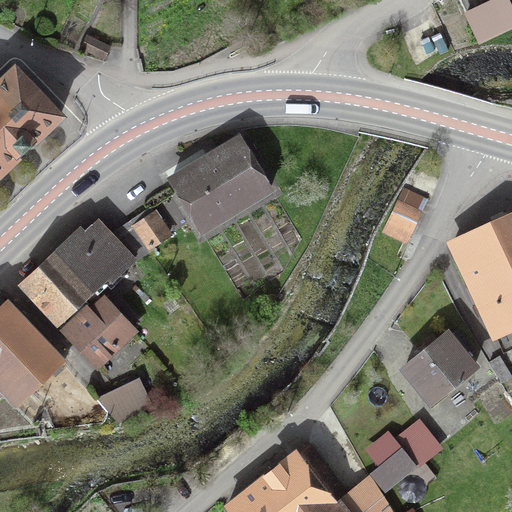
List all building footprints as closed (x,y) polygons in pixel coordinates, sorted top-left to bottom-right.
[(511,26),(511,8),(508,0),(497,0),(465,15),(478,42),(511,26)] [(82,48),(104,59),(110,47),(87,36),(82,48)] [(0,172),(60,116),(15,69),(0,83),(0,172)] [(270,188),(240,138),(170,180),(201,230),(270,188)] [(383,232),(406,242),(425,200),(402,190),(383,232)] [(131,220),(135,226),(115,239),(134,259),(136,261),(152,249),(151,248),(168,235),(149,207),(131,220)] [(511,218),(452,245),(493,336),(511,328),(511,218)] [(111,280),(134,259),(115,239),(98,220),(83,234),(78,229),(21,283),(59,323),(81,302),(91,313),(104,300),(93,289),(106,276),(111,280)] [(132,330),(104,300),(91,313),(69,334),(96,364),(132,330)] [(0,390),(4,387),(16,400),(61,358),(14,307),(7,313),(4,309),(0,312),(0,390)] [(466,355),(474,349),(459,329),(450,336),(448,334),(404,368),(431,401),(475,367),(466,355)] [(137,379),(97,399),(114,419),(148,403),(137,379)] [(414,464),(436,446),(420,425),(397,442),(414,464)] [(345,511),(343,509),(348,494),(323,463),(323,464),(308,444),(226,508),(229,511),(345,511)] [(401,449),(373,472),(384,487),(413,464),(401,449)]
